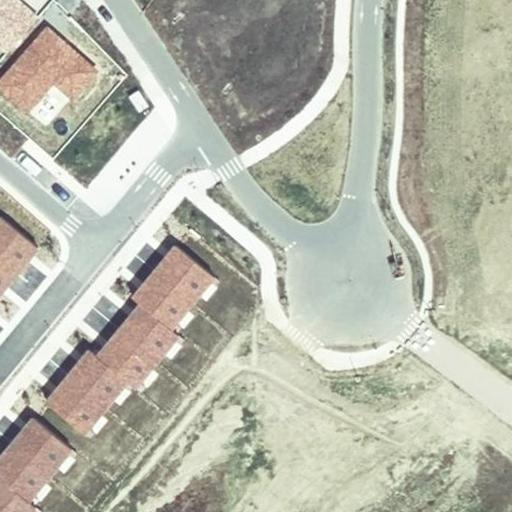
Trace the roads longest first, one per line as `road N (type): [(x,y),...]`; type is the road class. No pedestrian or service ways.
road 1 (residential): [(372,0),(370,112),(349,284),(258,208),(200,129)]
road 2 (residential): [(0,363),(103,242)]
road 3 (residential): [(200,129),(119,0)]
road 4 (residential): [(200,129),(103,242)]
road 5 (residential): [(103,242),(0,155)]
